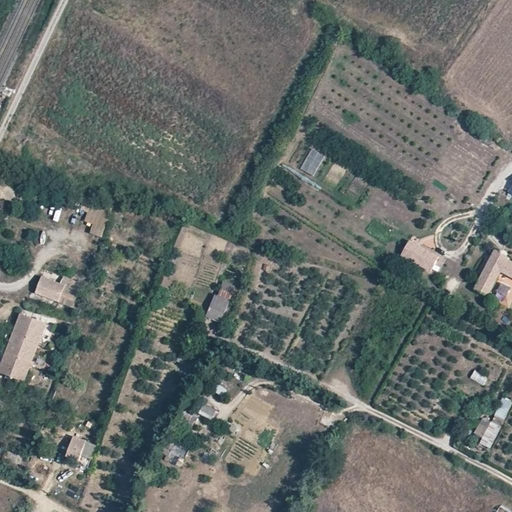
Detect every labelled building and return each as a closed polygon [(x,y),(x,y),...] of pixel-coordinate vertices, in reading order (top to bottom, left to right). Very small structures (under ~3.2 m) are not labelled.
[(302,169),(314,175),(325,156),(312,149),(302,169)] [(4,198),(9,199),(12,191),(7,189),(7,187),(0,184),(0,197),(3,199),(4,198)] [(89,203),(85,221),(94,223),(91,234),(103,237),(110,208),(89,203)] [(438,256),(408,241),(400,258),(430,274),(438,256)] [(511,262),(493,253),(474,289),(492,298),(503,275),(511,279),(511,262)] [(35,293),(58,302),(64,286),(41,277),(35,293)] [(220,291),(217,298),(228,303),(231,296),(220,291)] [(223,315),(228,303),(217,298),(215,297),(210,309),(211,310),(222,314),(223,315)] [(218,323),(222,314),(211,310),(208,318),(218,323)] [(12,332),(5,350),(17,356),(33,318),(20,313),(12,332)] [(46,323),(33,318),(17,356),(5,350),(0,361),(0,372),(8,376),(21,381),(46,323)] [(485,385),(488,376),(474,371),(471,380),(485,385)] [(480,445),(494,449),(507,400),(501,398),(495,421),(480,417),(476,435),(482,437),(480,445)] [(204,404),(199,414),(213,420),(218,410),(204,404)] [(74,434),(67,454),(79,459),(87,439),(74,434)]
